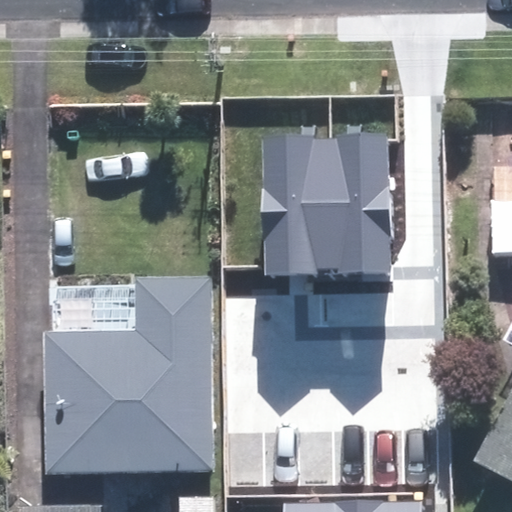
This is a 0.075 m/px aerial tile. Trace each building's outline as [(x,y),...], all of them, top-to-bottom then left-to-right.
[(330,136),(263,136),(263,275),(330,275),(330,136)] [(388,136),(330,136),(330,275),(388,275),(388,136)] [(45,323),(47,460),(210,458),(207,274),(140,275),(141,322),(45,323)] [(511,478),(511,390),(476,459),(511,478)] [(228,511),(229,493),(184,492),(183,511),(228,511)] [(284,504),(284,511),(421,511),(421,501),(284,504)]
